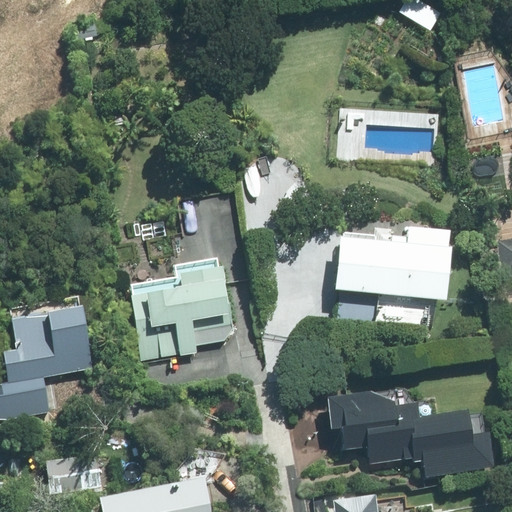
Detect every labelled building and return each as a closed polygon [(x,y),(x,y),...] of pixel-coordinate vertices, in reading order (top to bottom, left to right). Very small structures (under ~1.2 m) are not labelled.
[(102,39),(100,22),(70,26),(72,43),(102,39)] [(455,244),(344,234),(336,322),(374,325),(377,291),(450,298),(455,244)] [(511,237),(501,239),(506,279),(511,278),(511,237)] [(181,284),(134,292),(146,360),(198,351),(197,343),(226,338),(224,324),(235,322),(225,263),(178,271),(181,284)] [(99,365),(87,302),(14,316),(20,347),(4,349),(10,380),(0,381),(0,419),(53,409),(46,375),(99,365)] [(473,431),(470,407),(419,414),(417,401),(389,405),(388,396),(376,398),(375,388),(327,394),(332,427),(343,426),(346,448),(370,444),(372,462),(422,455),(424,475),(493,465),(488,429),(473,431)] [(97,449),(47,459),(54,496),(104,486),(97,449)] [(213,511),(206,475),(103,495),(106,511),(213,511)] [(380,511),(378,492),(335,499),(336,511),(380,511)]
